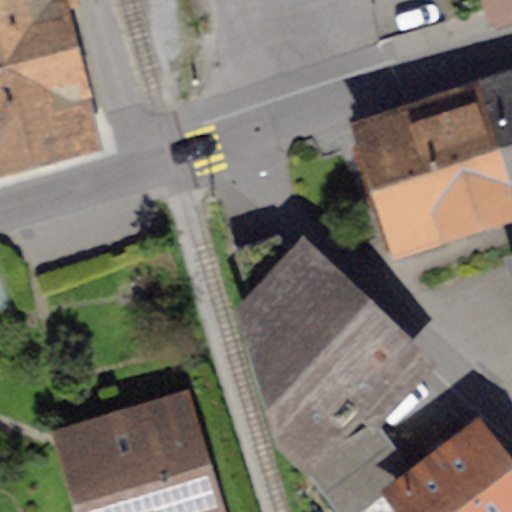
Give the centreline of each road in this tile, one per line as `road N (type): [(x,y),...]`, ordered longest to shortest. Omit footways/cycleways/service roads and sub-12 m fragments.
road 1 (residential): [(220,148),(511,412)]
road 2 (residential): [(0,211),(220,148)]
road 3 (residential): [(355,97),(511,53)]
road 4 (residential): [(220,148),(355,97)]
